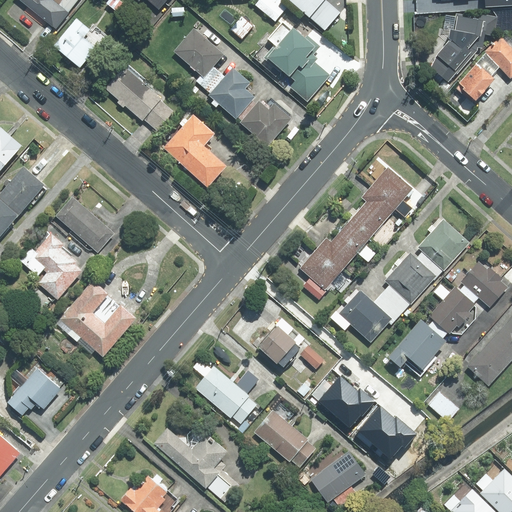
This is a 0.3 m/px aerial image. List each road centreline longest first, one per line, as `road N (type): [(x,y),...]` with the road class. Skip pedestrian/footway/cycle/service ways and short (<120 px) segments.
road 1 (tertiary): [(234,264),(18,511)]
road 2 (residential): [(234,264),(0,60)]
road 3 (tertiary): [(375,91),(234,264)]
road 4 (tertiary): [(375,91),(511,208)]
